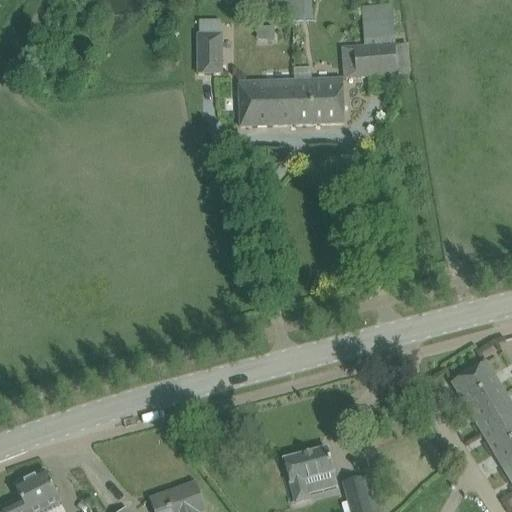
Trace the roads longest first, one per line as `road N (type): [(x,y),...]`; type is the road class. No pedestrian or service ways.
road 1 (secondary): [(0,443),(181,387),(390,338)]
road 2 (unclassified): [(390,338),(495,511)]
road 3 (secondary): [(390,338),(511,306)]
